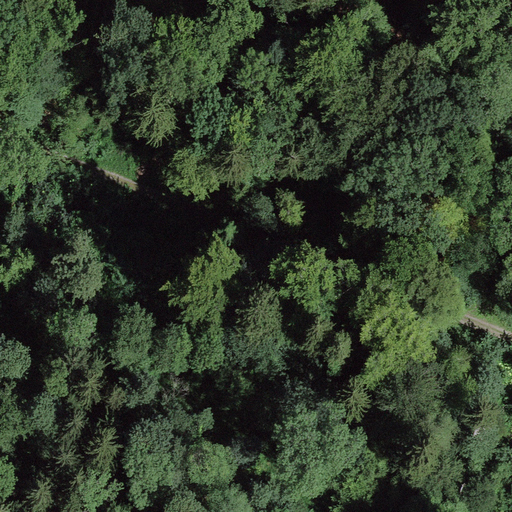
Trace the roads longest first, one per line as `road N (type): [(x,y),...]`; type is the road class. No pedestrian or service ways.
road 1 (track): [(0,136),(511,346)]
road 2 (track): [(0,335),(112,365),(194,399),(330,511)]
